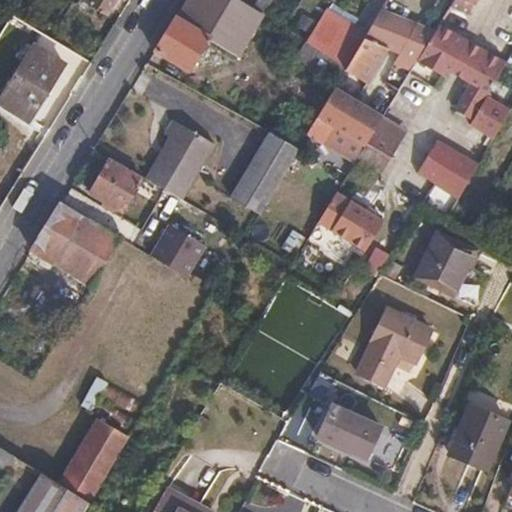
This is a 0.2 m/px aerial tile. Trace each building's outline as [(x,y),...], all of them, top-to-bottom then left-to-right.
[(114,0),(89,0),(107,11),(114,0)] [(253,9),(238,0),(185,0),(175,17),(211,39),(238,55),(263,15),(253,9)] [(272,0),(257,0),(253,9),(263,15),(264,14),(272,0)] [(453,0),(449,6),(466,16),(475,0),(453,0)] [(416,24),(381,10),(365,38),(388,48),(400,52),(416,24)] [(347,68),(362,42),(323,16),(307,41),(347,68)] [(211,39),(175,17),(154,51),(190,72),(211,39)] [(410,70),(416,60),(434,31),(416,24),(400,52),(395,61),(410,70)] [(438,24),(434,31),(416,60),(445,76),(447,72),(450,73),(469,42),(438,24)] [(365,38),(362,42),(347,68),(368,82),(388,48),(365,38)] [(347,68),(307,41),(299,55),(339,82),(347,68)] [(484,51),(469,42),(450,73),(465,82),(484,51)] [(63,64),(33,46),(0,98),(0,102),(28,120),(63,64)] [(473,124),(487,100),(508,65),(484,51),(465,82),(469,84),(454,112),(473,124)] [(365,144),(376,125),(382,115),(357,101),(335,88),(319,115),(365,144)] [(510,114),(487,100),(473,124),(470,128),(494,142),(510,114)] [(382,115),(376,125),(400,139),(407,129),(382,115)] [(154,184),(184,201),(216,145),(174,121),(165,136),(169,139),(146,179),(154,184)] [(400,139),(376,125),(365,144),(356,157),(380,172),(400,139)] [(298,150),(270,134),(231,197),(261,214),(298,150)] [(434,188),(454,155),(435,143),(415,177),(434,188)] [(454,155),(434,188),(459,203),(479,169),(454,155)] [(141,181),(109,163),(89,195),(116,211),(118,207),(123,211),(141,181)] [(207,214),(184,201),(154,184),(141,204),(153,211),(159,201),(179,212),(182,208),(203,221),(207,214)] [(381,219),(336,190),(317,220),(364,250),(381,219)] [(82,218),(60,204),(31,251),(54,264),(82,218)] [(120,239),(82,218),(54,264),(91,287),(120,239)] [(207,246),(169,224),(151,257),(189,279),(207,246)] [(481,254),(439,234),(416,280),(429,285),(427,290),(437,296),(440,291),(453,297),(468,268),(473,270),(481,254)] [(432,330),(388,308),(355,372),(385,386),(401,355),(416,361),(432,330)] [(335,381),(319,373),(307,392),(325,402),(335,381)] [(508,422),(471,407),(450,455),(486,471),(508,422)] [(331,408),(317,440),(366,463),(381,431),(331,408)] [(96,421),(58,484),(89,502),(127,439),(96,421)] [(14,457),(0,448),(0,462),(8,467),(14,457)] [(83,511),(89,502),(58,484),(47,477),(25,511),(83,511)] [(180,508),(187,497),(170,488),(164,499),(180,508)] [(214,511),(187,497),(180,508),(187,511),(214,511)] [(177,511),(180,508),(164,499),(156,511),(177,511)]
